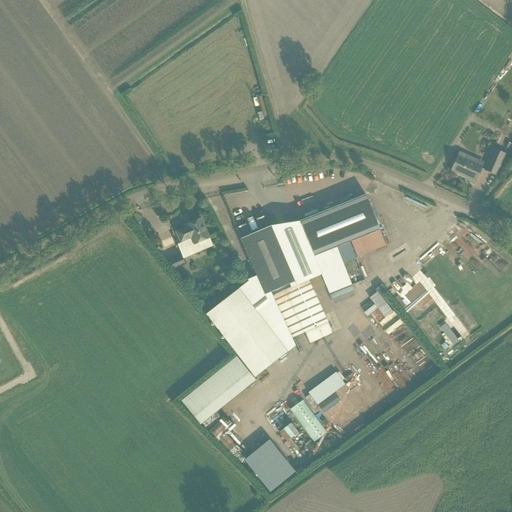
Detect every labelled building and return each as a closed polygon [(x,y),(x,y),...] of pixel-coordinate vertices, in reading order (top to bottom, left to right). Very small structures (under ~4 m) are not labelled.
[(261,114),(263,123),(270,120),(268,112),(261,114)] [(237,160),(246,159),(245,148),(235,149),(237,160)] [(506,154),(494,149),(484,170),(496,175),(506,154)] [(469,178),(468,180),(475,183),(482,167),(466,160),(468,156),(459,152),(450,171),(466,178),(466,177),(469,178)] [(487,173),(481,187),(492,191),(497,177),(487,173)] [(300,221),(303,230),(329,294),(351,285),(342,263),(386,245),(365,195),(300,221)] [(264,295),(274,291),(295,282),(270,225),(266,216),(254,221),(254,222),(249,224),(248,223),(236,229),(264,295)] [(176,232),(180,241),(181,243),(189,239),(192,246),(194,247),(198,245),(198,243),(209,238),(205,228),(201,219),(185,225),(186,228),(176,232)] [(176,258),(170,260),(173,269),(176,268),(179,267),(176,258)] [(179,267),(176,268),(181,280),(192,276),(187,264),(179,267)] [(326,322),(327,321),(307,279),(269,298),(288,340),(304,332),(310,344),(332,333),(326,322)] [(423,296),(427,293),(420,283),(416,286),(423,296)] [(253,377),(286,352),(238,289),(205,314),(253,377)] [(378,309),(385,318),(393,312),(377,292),(370,298),(378,309)] [(424,300),(413,307),(416,312),(427,305),(424,300)] [(255,381),(235,357),(181,401),(199,425),(255,381)] [(341,374),(309,398),(318,410),(350,386),(341,374)] [(315,415),(311,418),(318,427),(322,424),(315,415)] [(320,429),(324,431),(327,427),(330,429),(335,419),(328,415),(320,429)] [(213,433),(222,443),(238,428),(229,418),(213,433)] [(291,432),(307,452),(318,443),(304,425),(299,429),(297,426),(291,432)] [(256,455),(268,466),(275,458),(264,448),(256,455)]
